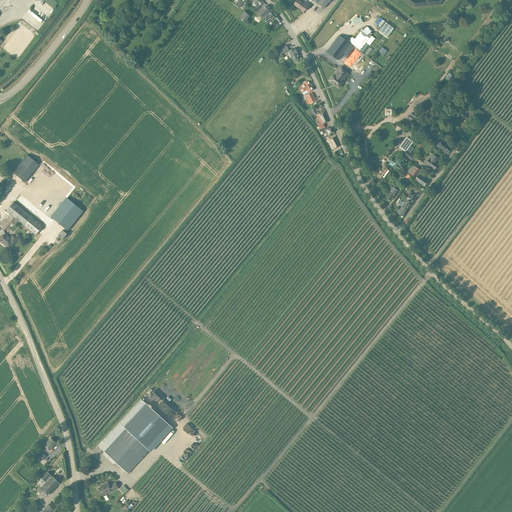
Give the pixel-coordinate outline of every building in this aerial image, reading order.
[(38,25),(52,7),(43,0),(40,0),(39,2),(40,2),(35,8),(33,6),(25,16),(38,25)] [(264,2),(261,0),(255,0),(253,3),(256,5),(254,7),(257,9),(261,6),(264,2)] [(296,0),(293,4),(297,7),(304,12),(309,5),(305,3),(307,0),(302,0),(301,2),(298,0),(296,0)] [(311,0),(324,9),(330,0),(332,2),(333,0),(311,0)] [(263,14),(261,17),(268,23),(274,17),(271,14),(273,12),(267,6),(261,12),(263,14)] [(244,23),(250,16),(244,11),(238,17),(244,23)] [(379,30),(383,33),(389,25),(385,22),(379,30)] [(389,37),(393,27),(388,25),(384,35),(389,37)] [(339,36),(327,52),(338,60),(350,44),(339,36)] [(286,45),(279,49),(281,54),(289,50),(286,45)] [(368,56),(373,50),(370,47),(364,54),(368,56)] [(294,48),(288,52),(289,54),(288,55),(290,60),(292,59),(294,64),(300,61),(297,55),(298,54),(294,48)] [(361,56),(353,71),(361,75),(369,60),(361,56)] [(331,77),(329,81),(333,83),(333,84),(335,85),(339,88),(343,82),(342,81),(345,77),(347,74),(340,68),(336,74),(334,76),(333,75),(331,77)] [(309,81),(304,83),(303,83),(303,84),(298,87),(301,93),(307,90),(308,93),(314,90),(309,81)] [(304,98),(306,101),(307,105),(310,104),(311,104),(314,103),(313,102),(315,101),(312,93),(306,96),(304,98)] [(317,116),(320,124),(317,126),(319,130),(322,129),(324,128),(325,127),(323,124),(326,123),(324,120),(326,119),(324,113),(317,116)] [(331,128),(326,130),(325,131),(328,138),(331,137),(330,134),(334,133),(331,128)] [(335,138),(330,140),(334,149),(339,146),(337,142),(335,138)] [(406,138),(399,147),(405,152),(413,142),(406,138)] [(434,144),(439,148),(447,154),(451,149),(442,143),(441,141),(440,143),(437,141),(434,144)] [(405,152),(403,155),(404,155),(411,161),(414,157),(407,151),(406,153),(405,152)] [(27,155),(13,173),(24,182),(39,165),(27,155)] [(429,159),(425,165),(433,171),(438,165),(435,163),(438,159),(432,155),(429,159)] [(67,190),(73,182),(44,159),(37,168),(67,190)] [(378,167),(376,171),(379,173),(377,176),(383,181),(393,168),(396,164),(391,160),(387,166),(385,165),(382,169),(378,167)] [(408,172),(411,174),(415,177),(415,178),(414,180),(415,180),(423,186),(427,181),(419,175),(422,172),(420,170),(415,168),(413,166),(408,172)] [(51,198),(58,189),(41,176),(34,185),(51,198)] [(403,176),(399,181),(405,185),(408,180),(403,176)] [(386,197),(390,201),(397,191),(393,188),(386,197)] [(399,198),(396,203),(401,206),(397,212),(402,216),(403,217),(405,214),(404,213),(409,206),(412,201),(414,202),(416,198),(410,194),(408,198),(408,197),(404,202),(399,198)] [(67,198),(51,217),(67,230),(82,211),(67,198)] [(6,212),(24,227),(35,235),(43,226),(32,217),(14,202),(6,212)] [(5,234),(0,240),(0,241),(7,247),(7,246),(10,248),(17,240),(20,237),(17,234),(14,238),(11,236),(10,238),(5,234)] [(148,401),(146,403),(139,397),(97,446),(104,452),(103,453),(103,455),(113,464),(114,464),(115,463),(127,474),(134,466),(151,481),(167,463),(151,451),(173,428),(153,410),(155,408),(148,401)] [(50,439),(44,446),(41,448),(44,451),(47,448),(49,451),(56,443),(50,439)] [(41,463),(46,456),(40,451),(39,452),(37,451),(33,456),(41,463)] [(47,472),(41,478),(45,482),(45,481),(46,482),(39,491),(42,494),(43,493),(47,496),(49,494),(50,495),(56,488),(55,488),(59,483),(52,476),(52,477),(47,472)] [(98,488),(98,489),(103,497),(107,495),(106,494),(112,491),(118,488),(115,483),(109,486),(107,482),(101,486),(98,488)] [(123,485),(119,489),(123,493),(127,489),(123,485)]
